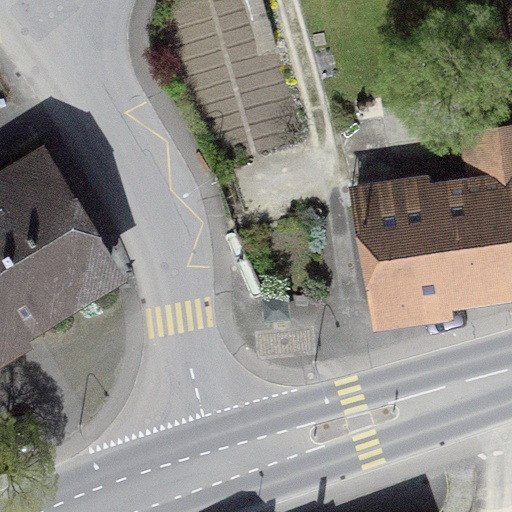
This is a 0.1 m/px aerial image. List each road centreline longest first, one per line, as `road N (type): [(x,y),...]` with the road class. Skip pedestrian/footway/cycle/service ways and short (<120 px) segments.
road 1 (residential): [(217,463),(154,196),(52,42)]
road 2 (secondary): [(511,374),(217,463)]
road 3 (secondary): [(217,463),(81,511)]
